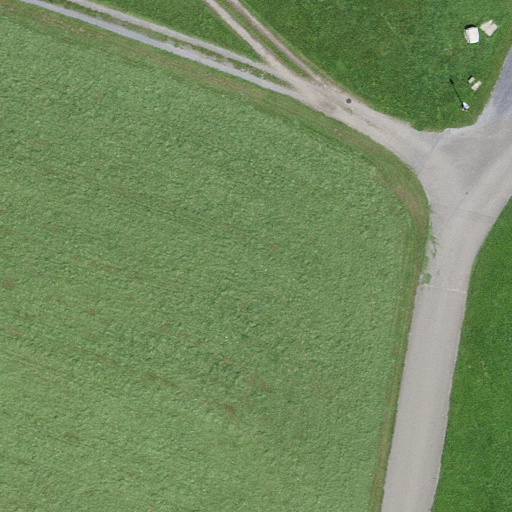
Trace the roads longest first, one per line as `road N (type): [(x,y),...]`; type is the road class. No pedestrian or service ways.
road 1 (residential): [(511,171),(480,208),(450,275),(407,511)]
road 2 (track): [(219,0),(327,103),(492,192)]
road 3 (track): [(327,103),(49,0)]
